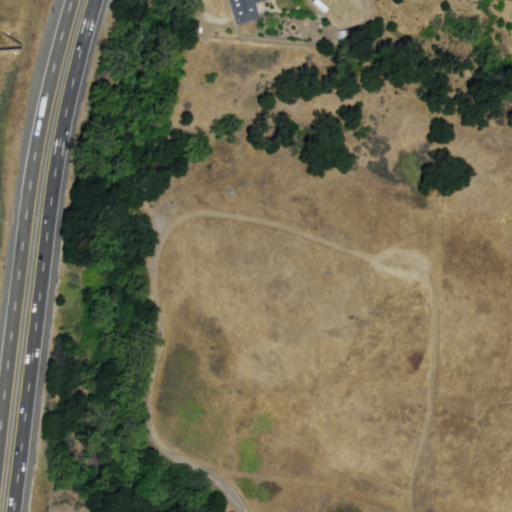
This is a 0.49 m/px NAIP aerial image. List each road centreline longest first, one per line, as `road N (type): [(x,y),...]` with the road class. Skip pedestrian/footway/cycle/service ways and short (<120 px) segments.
road 1 (trunk): [(13,511),(56,173),(95,0)]
road 2 (trunk): [(75,0),(34,175),(0,450)]
